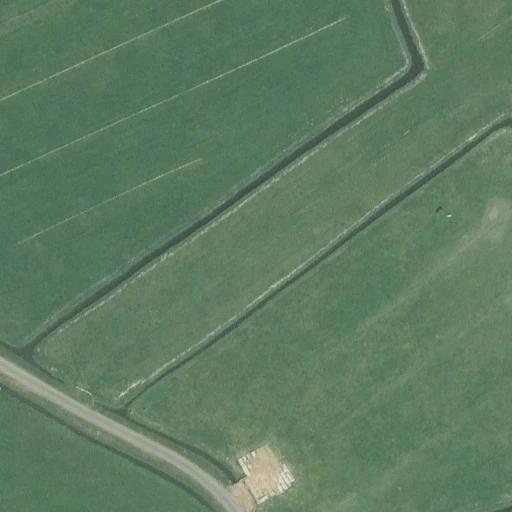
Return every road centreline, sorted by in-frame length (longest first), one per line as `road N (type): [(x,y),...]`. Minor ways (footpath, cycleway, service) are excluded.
road 1 (unclassified): [(233,511),(184,464),(0,366)]
road 2 (track): [(131,131),(0,231)]
